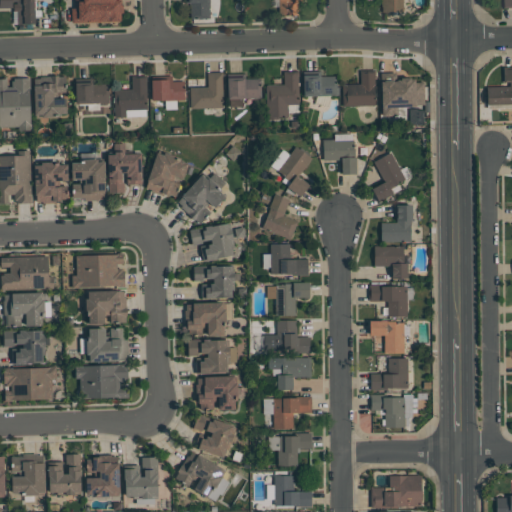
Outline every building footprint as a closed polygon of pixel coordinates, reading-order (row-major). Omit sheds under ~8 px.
[(0,0),(33,0),(34,23),(16,23),(16,10),(13,10),(13,3),(15,3),(15,1),(11,1),(11,7),(0,7),(0,0)] [(70,22),(70,8),(74,8),(73,0),(119,0),(120,4),(122,4),(122,13),(119,13),(119,20),(110,20),(110,21),(70,22)] [(208,0),(209,18),(190,18),(189,2),(184,2),(183,0),(208,0)] [(279,15),(278,0),(301,0),(302,2),(297,2),(297,15),(279,15)] [(401,0),(402,11),(382,11),(381,6),(380,0),(401,0)] [(511,0),(503,0),(504,8),(511,7),(511,0)] [(511,104),(486,104),(486,86),(509,86),(509,81),(503,82),(503,66),(511,66),(511,104)] [(341,84),(359,83),(359,70),(373,69),(375,105),(342,106),(341,84)] [(297,70),(298,104),(295,104),(295,110),(287,110),(287,116),(277,116),(277,119),(266,119),(265,84),(283,84),(283,70),(297,70)] [(222,72),(222,76),(221,76),(222,107),(190,108),(189,87),(207,86),(206,72),(222,72)] [(380,72),(395,72),(395,79),(400,79),(400,77),(409,77),(410,79),(414,78),(414,82),(423,81),(423,104),(414,105),(414,106),(396,106),(397,115),(381,115),(380,72)] [(303,96),(302,74),(319,74),(320,76),(336,75),(336,87),(338,86),(338,94),(303,96)] [(34,117),(34,114),(33,114),(32,85),(33,85),(33,78),(39,78),(39,76),(50,76),(50,75),(57,75),(57,76),(64,76),(64,92),(52,92),(52,98),(65,98),(65,113),(56,113),(56,116),(34,117)] [(145,116),(125,116),(125,117),(114,117),(113,89),(131,89),(131,76),(145,75),(146,109),(145,109),(145,116)] [(184,100),(175,100),(176,109),(165,109),(164,100),(151,100),(150,76),(171,76),(171,81),(183,81),(184,100)] [(226,77),(244,76),(244,78),(260,78),(260,97),(241,98),(241,106),(229,106),(229,98),(227,98),(226,77)] [(0,126),(0,78),(6,78),(6,87),(11,86),(10,81),(13,81),(13,78),(29,77),(29,88),(28,88),(29,124),(30,124),(30,130),(17,130),(17,126),(0,126)] [(75,103),(74,82),(91,82),(91,84),(108,83),(108,103),(98,103),(99,110),(87,110),(86,105),(78,105),(78,103),(75,103)] [(424,110),(411,109),(410,124),(423,125),(424,110)] [(323,160),(322,139),(333,138),(333,133),(351,133),(352,140),(353,148),(354,148),(354,157),(355,157),(355,173),(341,173),(340,159),(323,160)] [(140,153),(141,184),(126,184),(125,172),(120,172),(120,183),(123,183),(123,192),(108,192),(107,154),(113,154),(113,143),(124,143),(124,153),(140,153)] [(282,149),(289,154),(295,146),(311,158),(297,176),(308,184),(299,196),(286,186),(287,186),(281,181),(284,177),(276,171),(276,170),(269,165),(282,149)] [(30,203),(15,203),(15,200),(13,200),(13,194),(7,194),(7,203),(0,203),(0,155),(17,155),(17,150),(29,150),(30,203)] [(187,163),(182,178),(174,175),(172,181),(179,183),(175,196),(169,194),(168,195),(164,193),(163,196),(150,191),(151,189),(145,187),(147,181),(146,180),(155,152),(162,154),(163,152),(180,158),(179,160),(187,163)] [(378,201),(371,188),(383,181),(372,161),(390,152),(399,169),(405,166),(410,176),(397,183),(400,189),(378,201)] [(103,161),(104,199),(97,199),(97,200),(83,201),(83,197),(71,198),(71,184),(78,183),(78,179),(71,179),(70,162),(78,162),(78,159),(96,158),(96,161),(103,161)] [(67,180),(53,180),(53,187),(60,186),(60,185),(66,185),(66,199),(60,199),(60,200),(54,200),(54,203),(41,203),(41,201),(35,202),(35,194),(34,194),(33,165),(40,164),(40,162),(57,161),(57,164),(66,164),(67,180)] [(214,207),(208,201),(204,206),(210,212),(199,223),(194,219),(193,220),(188,214),(180,206),(181,205),(177,201),(181,196),(180,196),(200,174),(206,178),(208,176),(208,177),(213,172),(225,182),(218,190),(224,195),(214,207)] [(297,220),(289,240),(282,237),(283,236),(261,228),(269,207),(268,207),(273,193),(288,199),(282,215),(297,220)] [(380,241),(380,222),(396,222),(396,217),(396,214),(396,211),(396,207),(396,204),(411,204),(411,220),(410,220),(410,224),(422,224),(422,241),(380,241)] [(232,254),(217,257),(217,259),(202,261),(199,245),(210,243),(210,239),(201,240),(201,243),(191,245),(188,229),(204,226),(210,225),(229,222),(233,246),(231,247),(232,254)] [(235,237),(234,228),(243,226),(244,236),(235,237)] [(289,243),(289,259),(307,258),(307,275),(291,275),(291,273),(270,273),(269,243),(289,243)] [(373,265),(373,246),(402,246),(402,263),(406,263),(406,278),(390,278),(390,275),(391,275),(391,266),(390,266),(390,265),(373,265)] [(75,255),(115,254),(115,253),(122,253),(122,263),(115,263),(116,269),(121,268),(121,270),(123,270),(123,286),(116,286),(116,285),(78,286),(78,288),(71,288),(71,275),(75,275),(75,255)] [(0,256),(46,256),(47,276),(52,276),(52,288),(2,290),(1,288),(0,288),(0,275),(2,275),(2,272),(9,272),(8,266),(0,267),(0,256)] [(231,298),(223,298),(222,297),(215,297),(216,298),(204,299),(204,298),(200,298),(200,284),(212,283),(212,278),(202,278),(202,280),(193,281),(192,266),(209,266),(209,265),(214,265),(214,266),(233,265),(233,273),(238,272),(238,280),(233,280),(233,289),(231,290),(231,298)] [(294,315),(274,315),(274,298),(266,298),(266,285),(275,285),(275,284),(284,284),(284,283),(292,283),(292,282),(308,282),(308,297),(294,297),(294,315)] [(406,316),(387,316),(387,300),(368,300),(368,284),(380,284),(380,285),(397,285),(397,286),(405,286),(405,287),(412,287),(412,299),(406,299),(406,316)] [(109,315),(103,315),(103,323),(87,323),(87,315),(85,315),(84,292),(86,292),(86,291),(115,290),(115,291),(123,291),(123,297),(125,297),(125,307),(126,315),(125,315),(125,322),(109,323),(109,315)] [(3,294),(10,294),(10,293),(40,292),(40,299),(43,299),(43,301),(49,301),(50,316),(43,316),(43,317),(41,317),(41,325),(24,326),(24,318),(19,318),(20,326),(6,326),(5,315),(2,315),(2,300),(3,300),(3,294)] [(185,304),(191,304),(191,303),(221,302),(222,309),(224,309),(225,326),(222,326),(223,335),(206,336),(206,327),(201,327),(201,335),(187,335),(187,329),(186,329),(185,324),(184,324),(184,310),(185,310),(185,304)] [(295,320),(295,336),(309,336),(309,352),(290,353),(290,349),(276,349),(276,350),(263,350),(263,334),(276,334),(276,320),(295,320)] [(403,353),(383,353),(383,334),(368,335),(368,320),(385,320),(385,321),(394,321),(394,322),(403,322),(403,353)] [(126,360),(118,360),(118,361),(88,362),(88,361),(86,361),(86,355),(84,355),(84,353),(79,353),(78,338),(85,338),(85,336),(87,336),(87,328),(104,328),(104,335),(109,335),(109,328),(123,327),(123,339),(126,339),(126,353),(125,353),(126,360)] [(11,364),(10,348),(22,348),(21,343),(13,344),(13,346),(2,346),(2,330),(24,330),(40,330),(40,336),(43,336),(44,355),(41,355),(41,362),(26,362),(26,364),(11,364)] [(225,339),(225,345),(228,345),(228,347),(235,347),(235,362),(228,362),(228,364),(226,364),(226,372),(210,372),(210,373),(196,374),(195,361),(202,361),(202,357),(206,357),(206,353),(197,353),(197,356),(187,356),(186,339),(202,339),(209,339),(209,340),(225,339)] [(309,357),(309,376),(291,376),(292,389),(276,389),(276,374),(279,374),(279,368),(267,368),(267,357),(309,357)] [(406,387),(386,387),(386,389),(370,389),(370,373),(387,373),(387,358),(407,358),(406,372),(413,372),(413,381),(406,381),(406,387)] [(127,397),(79,398),(78,378),(74,378),(74,366),(126,364),(126,379),(124,380),(124,382),(118,382),(118,387),(127,387),(127,397)] [(51,398),(11,399),(11,401),(3,401),(3,391),(10,391),(10,385),(4,385),(4,383),(3,383),(3,382),(2,382),(2,371),(3,371),(3,369),(4,369),(4,367),(11,367),(11,368),(48,367),(48,366),(55,366),(55,378),(50,379),(51,398)] [(196,378),(203,378),(203,377),(233,376),(233,383),(236,383),(236,400),(233,400),(234,409),(218,409),(217,401),(212,401),(212,409),(197,409),(197,397),(195,397),(195,384),(196,384),(196,378)] [(384,427),(383,409),(369,410),(369,394),(381,394),(381,397),(400,397),(400,392),(413,392),(413,398),(418,397),(419,416),(408,417),(408,426),(403,426),(384,427)] [(262,398),(298,398),(298,396),(310,396),(310,412),(292,412),(292,428),(272,428),(272,413),(262,413),(262,398)] [(235,435),(233,443),(230,442),(227,450),(224,449),(222,457),(193,447),(198,433),(201,434),(202,431),(192,428),(197,413),(208,417),(206,421),(211,422),(212,419),(233,426),(232,427),(235,428),(233,434),(235,435)] [(276,450),(267,450),(267,436),(298,435),(298,432),(310,432),(310,448),(298,448),(298,447),(296,447),(296,466),(277,466),(276,450)] [(192,489),(196,482),(191,479),(187,486),(173,478),(177,472),(176,471),(180,465),(186,456),(187,457),(191,451),(224,470),(220,477),(228,482),(220,494),(218,493),(214,501),(192,489)] [(10,476),(22,476),(22,471),(10,471),(10,458),(22,457),(22,454),(36,453),(36,455),(42,455),(42,463),(43,463),(43,495),(19,496),(19,493),(11,493),(10,476)] [(79,454),(79,476),(79,494),(56,494),(56,492),(48,492),(47,462),(61,461),(61,474),(67,474),(67,463),(64,463),(64,454),(79,454)] [(84,478),(98,477),(98,473),(93,474),(93,472),(85,472),(85,459),(91,459),(91,457),(100,457),(100,455),(110,455),(110,456),(116,456),(116,463),(117,463),(118,493),(117,493),(117,496),(93,496),(93,494),(85,494),(84,478)] [(156,457),(157,479),(156,479),(156,498),(153,498),(153,504),(138,505),(138,499),(131,499),(131,496),(124,496),(123,479),(122,469),(133,468),(133,465),(138,465),(138,468),(140,468),(140,457),(156,457)] [(292,475),(292,478),(293,479),(293,481),(292,481),(292,491),(310,491),(310,506),(294,506),(294,505),(273,505),(273,475),(292,475)] [(420,475),(421,506),(398,506),(398,507),(370,508),(370,487),(388,487),(388,475),(420,475)] [(511,511),(495,511),(495,497),(508,497),(508,495),(511,495),(511,511)]
